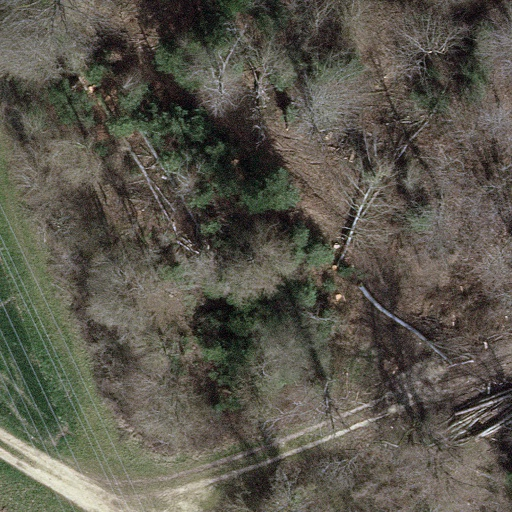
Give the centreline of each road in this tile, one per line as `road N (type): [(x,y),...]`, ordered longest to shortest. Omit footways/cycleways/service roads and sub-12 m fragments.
road 1 (track): [(511,363),(264,466),(190,511)]
road 2 (track): [(116,511),(0,445)]
